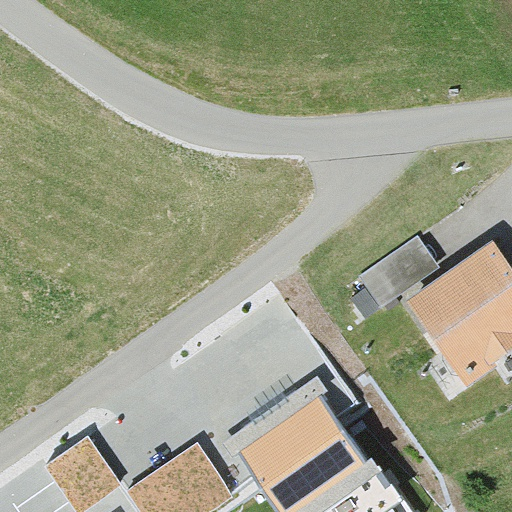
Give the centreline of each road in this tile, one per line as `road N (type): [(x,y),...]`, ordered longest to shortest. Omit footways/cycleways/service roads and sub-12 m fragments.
road 1 (residential): [(0,451),(431,148)]
road 2 (unclassified): [(0,50),(91,117),(202,153),(431,148)]
